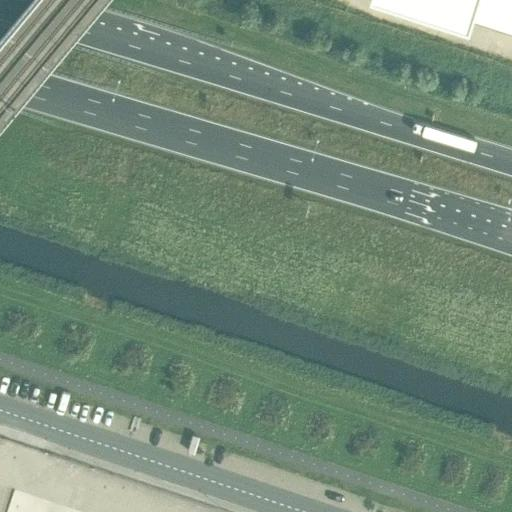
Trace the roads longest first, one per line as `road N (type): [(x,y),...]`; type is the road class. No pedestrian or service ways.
road 1 (primary): [(0,75),(511,233)]
road 2 (primary): [(511,164),(0,8)]
road 3 (unclassified): [(303,511),(0,410)]
